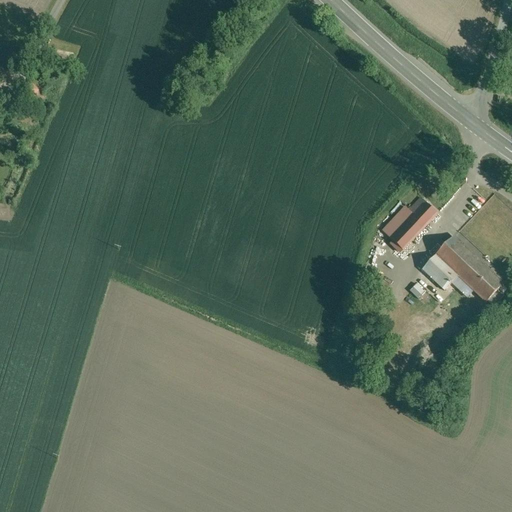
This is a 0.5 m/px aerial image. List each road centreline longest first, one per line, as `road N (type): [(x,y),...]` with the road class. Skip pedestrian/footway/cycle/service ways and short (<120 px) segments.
road 1 (secondary): [(331,0),(467,119)]
road 2 (residential): [(467,119),(510,0)]
